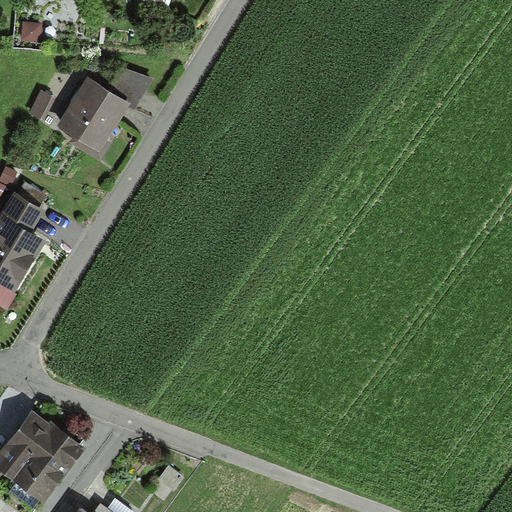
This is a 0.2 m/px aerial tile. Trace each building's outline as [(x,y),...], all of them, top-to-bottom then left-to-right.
[(124,65),(110,86),(130,99),(128,103),(133,106),(152,75),(124,65)] [(110,86),(90,73),(61,119),(75,127),(70,136),(104,157),(117,137),(109,133),(128,103),(130,99),(110,86)] [(57,96),(43,87),(30,108),(45,117),(57,96)] [(44,206),(15,187),(0,211),(0,276),(15,286),(49,235),(32,225),(44,206)] [(0,281),(0,299),(8,304),(15,291),(0,281)] [(48,416),(33,404),(0,446),(0,465),(43,498),(87,441),(50,413),(48,416)] [(169,462),(159,477),(175,489),(186,474),(169,462)] [(95,511),(78,500),(69,511),(95,511)]
